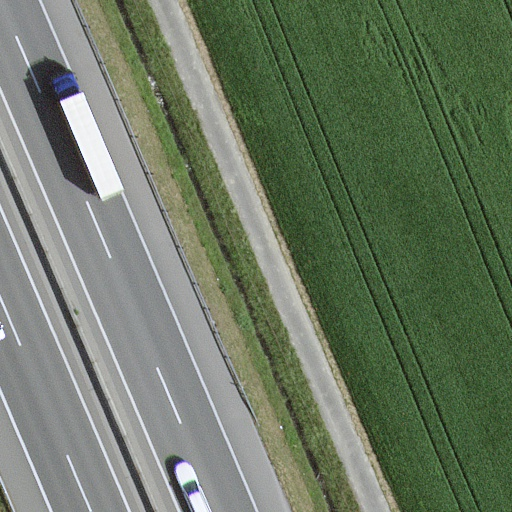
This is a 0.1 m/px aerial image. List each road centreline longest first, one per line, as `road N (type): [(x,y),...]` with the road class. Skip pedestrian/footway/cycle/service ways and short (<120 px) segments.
road 1 (motorway): [(219,511),(0,0)]
road 2 (unclassified): [(376,511),(163,0)]
road 3 (motorway): [(0,296),(90,511)]
